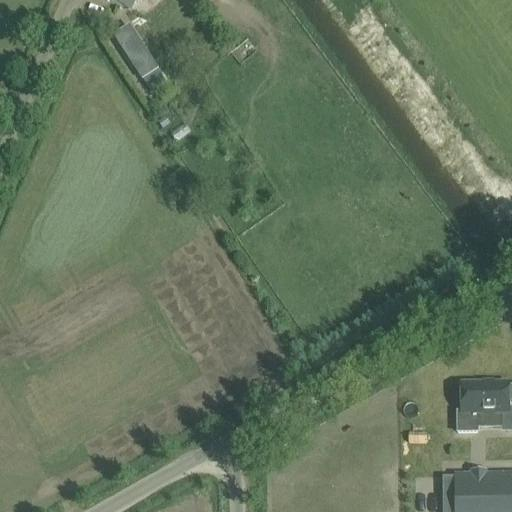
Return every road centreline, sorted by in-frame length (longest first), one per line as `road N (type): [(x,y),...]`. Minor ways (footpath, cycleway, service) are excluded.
road 1 (unclassified): [(511,295),(468,305),(225,442)]
road 2 (unclassified): [(0,162),(68,0)]
road 3 (unclassified): [(225,442),(100,511)]
